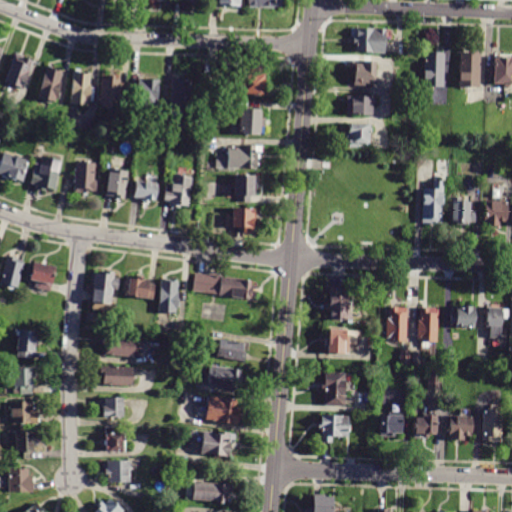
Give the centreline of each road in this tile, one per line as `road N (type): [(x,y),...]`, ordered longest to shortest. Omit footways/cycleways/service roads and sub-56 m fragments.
road 1 (residential): [(511,266),(293,260),(80,233),(0,210)]
road 2 (residential): [(269,511),(313,0)]
road 3 (residential): [(308,45),(91,38),(0,6)]
road 4 (residential): [(80,233),(68,367),(70,484)]
road 5 (residential): [(511,477),(273,470)]
road 6 (residential): [(511,12),(313,6)]
